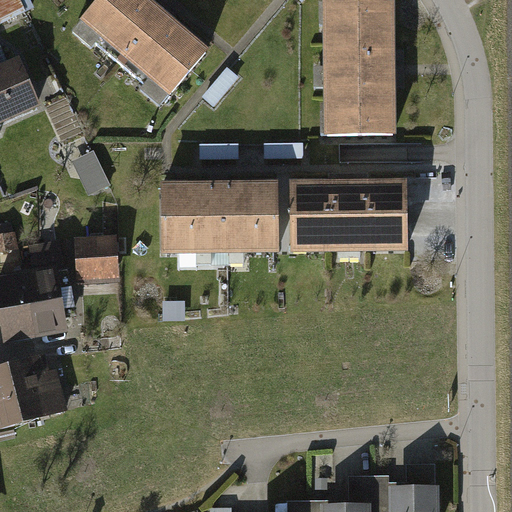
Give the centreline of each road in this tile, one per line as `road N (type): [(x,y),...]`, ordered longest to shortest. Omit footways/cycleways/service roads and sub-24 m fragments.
road 1 (unclassified): [(443,0),(477,91),(482,423)]
road 2 (residential): [(482,423),(252,446)]
